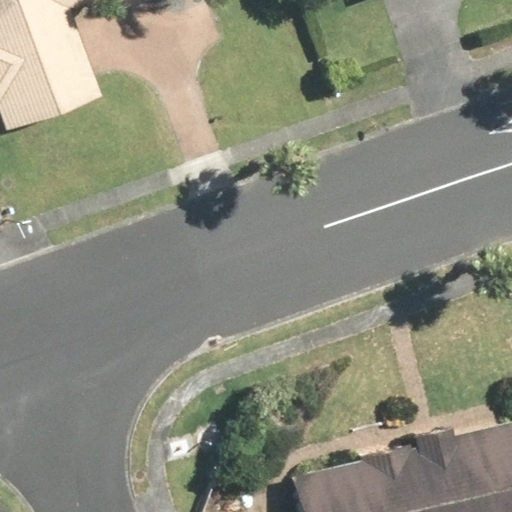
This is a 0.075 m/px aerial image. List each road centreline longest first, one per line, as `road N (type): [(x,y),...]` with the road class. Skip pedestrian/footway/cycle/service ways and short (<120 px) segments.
road 1 (residential): [(19,315),(511,162)]
road 2 (residential): [(19,315),(81,511)]
